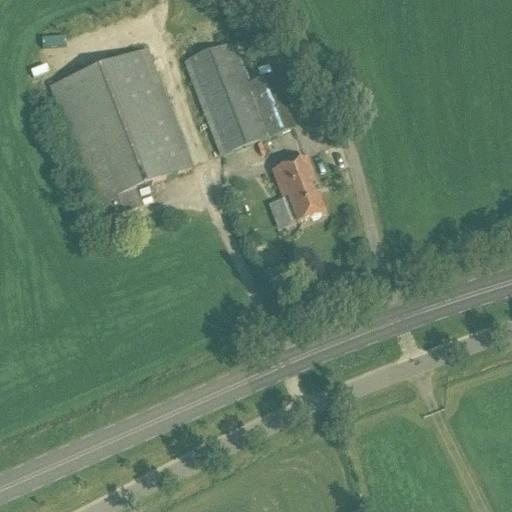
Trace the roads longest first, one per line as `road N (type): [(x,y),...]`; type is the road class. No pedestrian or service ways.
road 1 (primary): [(0,490),(282,367),(511,282)]
road 2 (unclassified): [(95,511),(300,411),(511,334)]
